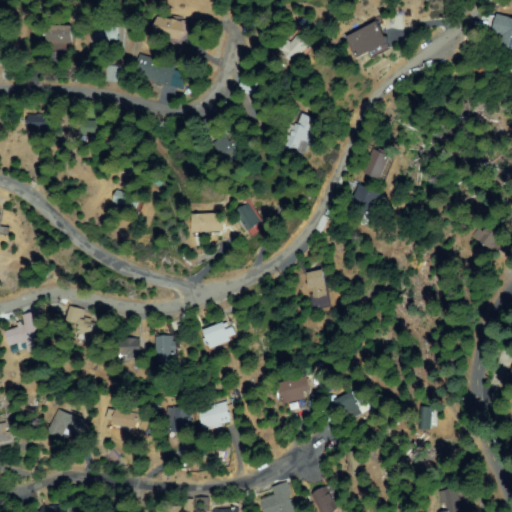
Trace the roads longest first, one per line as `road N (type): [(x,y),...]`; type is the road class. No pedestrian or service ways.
road 1 (residential): [(0,316),(63,299),(177,312),(246,289),(287,257),(314,220),(362,115),(446,54),(475,18)]
road 2 (residential): [(241,0),(230,65),(196,114),(172,117),(106,99),(0,99)]
road 3 (residential): [(0,498),(81,491),(206,498),(291,475)]
road 4 (residential): [(177,312),(0,212)]
road 5 (residential): [(511,494),(481,417),(479,391),(488,348),(511,310)]
